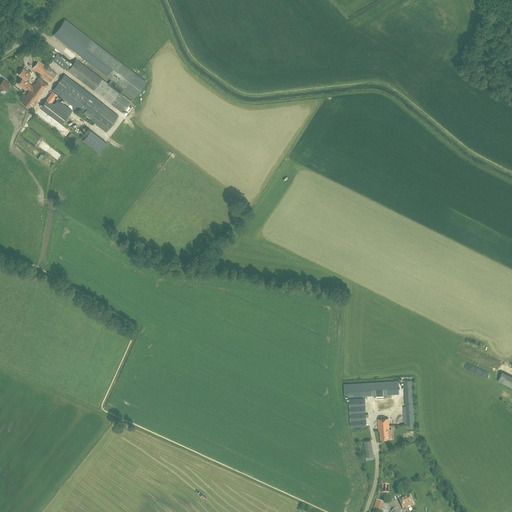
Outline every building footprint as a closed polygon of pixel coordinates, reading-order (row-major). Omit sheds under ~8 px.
[(80,55),(92,40),(65,19),(53,35),(80,55)] [(135,73),(92,40),(80,55),(111,80),(122,89),(135,73)] [(57,54),(52,60),(64,69),(65,68),(67,70),(71,65),(57,54)] [(108,83),(77,59),(68,71),(111,103),(119,92),(121,93),(124,90),(111,80),(108,83)] [(43,63),(39,60),(33,68),(37,71),(43,63)] [(43,63),(37,71),(51,82),(57,74),(43,63)] [(31,74),(23,68),(18,74),(26,80),(31,74)] [(147,82),(135,73),(122,89),(124,90),(134,98),(147,82)] [(53,91),(86,116),(91,120),(103,104),(65,75),(53,91)] [(0,86),(6,90),(10,84),(1,77),(0,78),(0,86)] [(34,83),(30,90),(38,98),(43,91),(42,90),(45,87),(46,88),(48,85),(39,77),(37,80),(37,81),(35,84),(34,83)] [(33,85),(23,78),(18,83),(25,89),(26,87),(30,90),(33,85)] [(38,98),(30,90),(21,101),(30,108),(38,98)] [(57,95),(52,91),(40,107),(62,124),(68,115),(54,104),(52,102),(53,101),(54,103),(56,100),(54,99),(57,95)] [(121,93),(119,92),(111,103),(123,113),(132,101),(121,93)] [(72,110),(58,99),(54,104),(68,115),(72,110)] [(118,115),(103,104),(91,120),(105,131),(118,115)] [(511,387),(511,376),(502,372),(501,374),(498,381),(511,387)] [(404,425),(415,424),(413,404),(411,380),(403,381),(405,406),(403,407),(404,425)] [(349,397),(384,395),(399,394),(399,381),(386,381),(369,382),(348,383),(348,384),(344,384),(344,397),(349,397)] [(351,428),(367,426),(365,398),(349,399),(351,428)] [(389,429),(388,418),(378,419),(379,430),(380,430),(381,439),(393,438),(392,429),(389,429)] [(366,457),(374,456),(371,440),(363,441),(366,457)] [(403,509),(413,505),(409,495),(399,500),(403,509)] [(373,511),(380,511),(384,503),(384,502),(376,500),(372,511),(373,511)]
